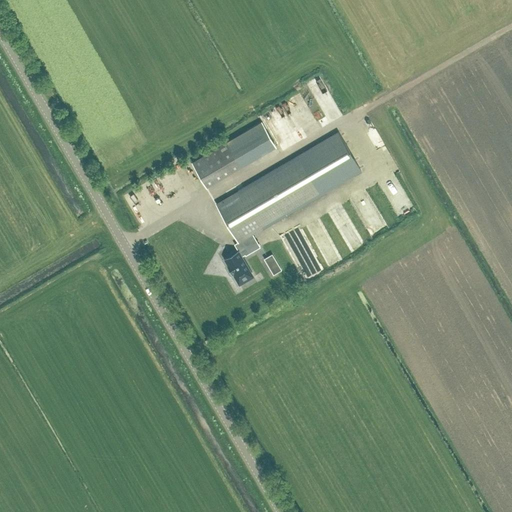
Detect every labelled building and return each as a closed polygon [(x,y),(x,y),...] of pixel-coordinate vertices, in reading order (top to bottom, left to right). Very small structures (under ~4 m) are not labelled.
[(285,100),(301,135),(316,128),(307,107),(302,109),(296,95),(285,100)] [(271,113),(263,118),(283,148),(292,142),(289,137),(281,142),(278,137),(288,131),(280,118),(276,121),(271,113)] [(262,122),(192,163),(204,183),(274,142),(262,122)] [(252,233),(361,170),(339,132),(216,204),(238,241),(240,240),(245,248),(239,251),(238,250),(224,258),(237,280),(251,272),(240,254),(244,251),(246,254),(259,246),(252,233)] [(178,180),(180,174),(174,172),(172,177),(178,180)] [(341,261),(333,245),(318,252),(326,268),(341,261)]
